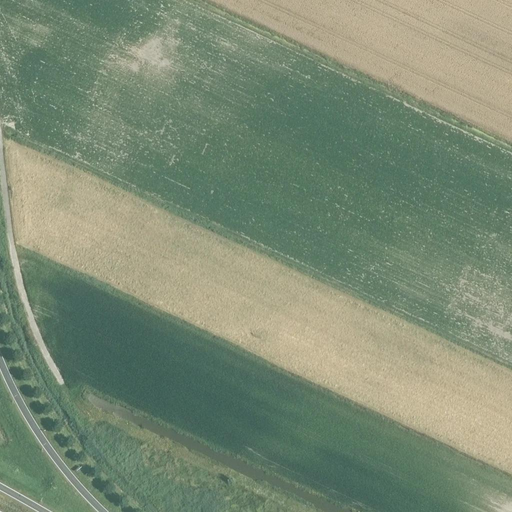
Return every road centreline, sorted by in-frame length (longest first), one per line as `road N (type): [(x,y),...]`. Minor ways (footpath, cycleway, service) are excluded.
road 1 (track): [(0,155),(15,273),(61,384)]
road 2 (trunk): [(105,511),(66,474),(0,363)]
